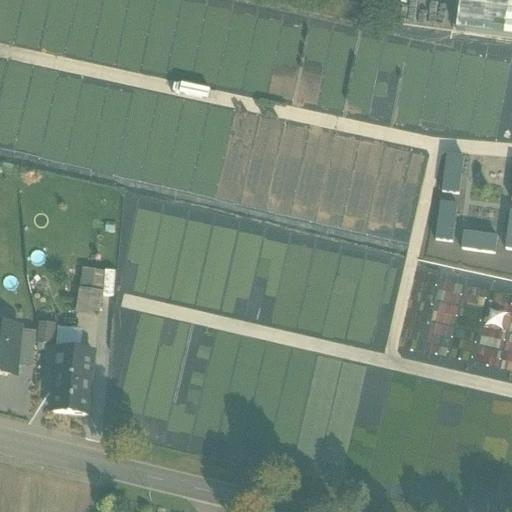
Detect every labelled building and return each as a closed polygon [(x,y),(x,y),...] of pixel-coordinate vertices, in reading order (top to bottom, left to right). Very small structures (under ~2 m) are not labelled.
[(173,69),(173,71),(120,43),(110,62),(106,51),(81,60),(85,0),(0,0),(0,38),(51,65),(0,60),(0,146),(13,147),(29,116),(78,120),(115,106),(168,134),(177,135),(170,117),(308,128),(255,100),(254,116),(246,116),(249,73),(263,68),(244,58),(236,37),(255,39),(257,12),(245,6),(222,50),(173,69)] [(511,46),(453,39),(426,241),(511,252),(511,46)] [(151,162),(147,180),(193,191),(198,174),(151,162)] [(164,317),(141,427),(243,447),(264,342),(243,338),(246,321),(300,332),(309,289),(316,290),(320,272),(322,272),(328,242),(138,204),(126,264),(149,268),(143,297),(123,293),(120,308),(164,317)] [(499,379),(511,318),(511,281),(418,262),(397,358),(499,379)] [(80,269),(76,284),(100,290),(103,275),(80,269)] [(71,315),(96,318),(99,293),(75,289),(71,315)] [(47,346),(51,326),(34,323),(31,343),(47,346)] [(0,379),(18,381),(23,331),(0,328),(0,379)] [(55,391),(53,414),(88,418),(93,356),(54,353),(51,389),(55,391)]
